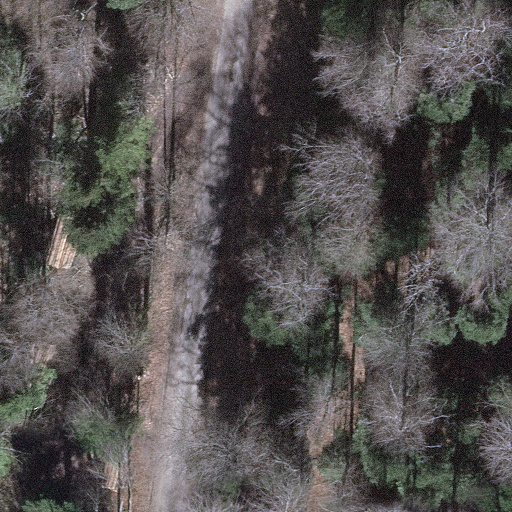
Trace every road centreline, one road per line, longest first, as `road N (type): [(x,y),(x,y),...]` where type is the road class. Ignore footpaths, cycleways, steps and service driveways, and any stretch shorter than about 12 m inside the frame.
road 1 (unclassified): [(237,0),(190,281),(166,511)]
road 2 (track): [(54,511),(161,137),(231,31)]
